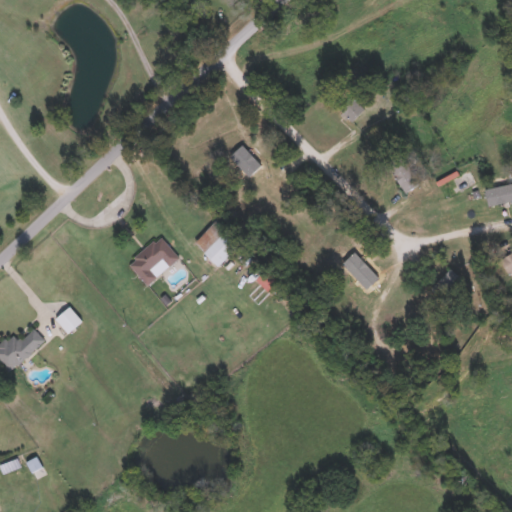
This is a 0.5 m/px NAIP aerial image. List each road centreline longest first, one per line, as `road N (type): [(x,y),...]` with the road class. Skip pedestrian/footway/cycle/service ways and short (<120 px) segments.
road 1 (residential): [(0,265),(289,0)]
road 2 (residential): [(222,60),(418,251)]
